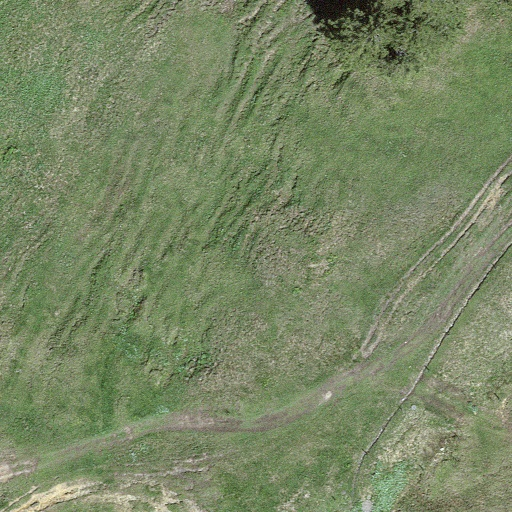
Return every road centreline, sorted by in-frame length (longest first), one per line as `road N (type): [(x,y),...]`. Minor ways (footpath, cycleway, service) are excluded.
road 1 (track): [(511,182),(402,297),(250,511)]
road 2 (track): [(156,511),(100,487),(33,511)]
